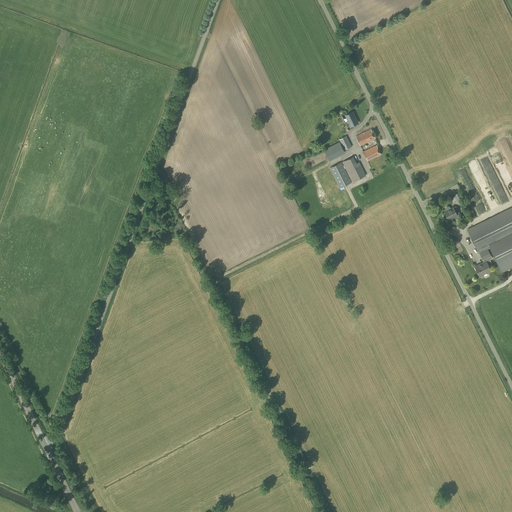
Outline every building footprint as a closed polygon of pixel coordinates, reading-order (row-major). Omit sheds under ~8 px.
[(351,126),(358,123),(352,112),(345,115),(351,126)] [(360,146),(375,138),(371,129),(355,137),(360,146)] [(344,150),(351,147),(346,136),(339,139),(344,150)] [(339,142),(324,150),(329,161),(345,153),(339,142)] [(367,161),(381,154),(376,145),(363,152),(367,161)] [(492,152),(494,158),(501,157),(499,150),(492,152)] [(304,161),(309,170),(325,162),(321,153),(304,161)] [(356,164),(352,157),(342,162),(344,166),(343,166),(341,162),(330,168),(340,188),(351,182),(344,169),(345,168),(352,182),(365,175),(359,162),(356,164)] [(511,179),(506,165),(499,168),(507,185),(511,182),(511,179)] [(476,187),(468,171),(461,174),(468,191),(476,187)] [(485,194),(492,209),(498,206),(485,176),(478,179),(485,194)] [(445,210),(446,211),(444,212),(448,219),(454,216),(456,219),(460,217),(458,214),(457,215),(453,207),(451,209),(450,207),(449,207),(448,206),(447,206),(446,207),(445,208),(445,209),(445,210)] [(479,253),(484,262),(474,267),(479,276),(483,274),(491,271),(488,265),(491,263),(489,260),(492,258),(487,249),(490,248),(501,271),(511,265),(511,207),(467,230),(479,253)]
